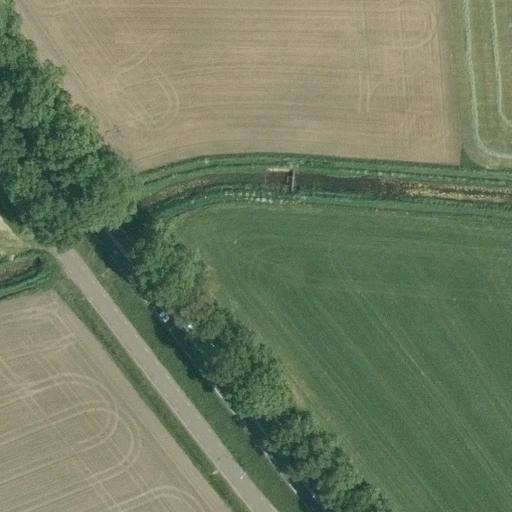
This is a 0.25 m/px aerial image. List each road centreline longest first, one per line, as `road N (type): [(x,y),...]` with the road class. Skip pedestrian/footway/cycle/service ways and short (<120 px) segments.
road 1 (primary): [(324,511),(0,86)]
road 2 (unclassified): [(0,170),(265,511)]
